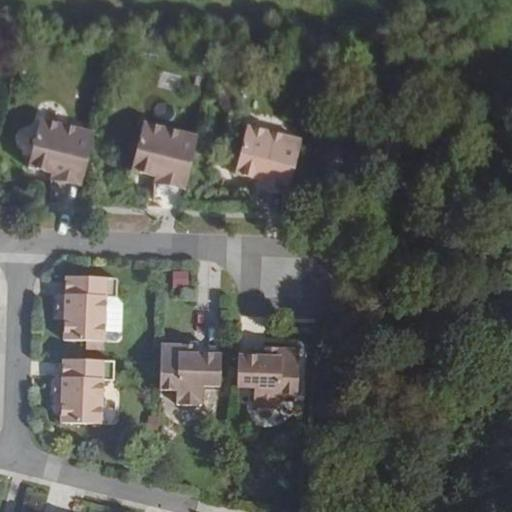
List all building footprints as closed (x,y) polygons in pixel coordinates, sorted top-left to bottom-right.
[(138,0),(139,10),(170,10),(211,11),(239,11),(269,11),(269,0),(138,0)] [(321,0),(322,15),(353,15),(394,16),(422,16),(452,17),(452,5),(452,0),(321,0)] [(159,86),(177,91),(181,76),(162,72),(159,86)] [(77,176),(89,127),(36,114),(24,162),(49,168),(77,176)] [(181,178),(193,130),(139,117),(127,165),(153,171),(181,178)] [(285,180),(297,133),(244,120),(231,168),(256,174),(285,180)] [(76,183),(77,176),(49,168),(47,176),(76,183)] [(179,187),(181,178),(153,171),(151,180),(179,187)] [(283,189),(285,180),(256,174),(254,182),(283,189)] [(55,298),(54,324),(54,338),(95,339),(96,297),(106,297),(107,276),(55,276),(55,298)] [(106,297),(96,297),(95,339),(107,340),(112,336),(112,302),(106,297)] [(167,337),(167,343),(167,352),(183,352),(183,349),(183,337),(167,337)] [(259,338),(259,350),(259,354),(275,354),(275,344),(275,338),(259,338)] [(167,343),(150,342),(150,359),(150,387),(168,387),(167,399),(194,400),(195,382),(212,383),(212,350),(183,349),(183,352),(167,352),(167,343)] [(259,350),(226,350),(226,383),(246,383),(246,400),(272,401),(272,388),(289,389),(290,344),(275,344),(275,354),(259,354),(259,350)] [(106,359),(54,358),(53,381),(53,406),(53,421),(94,422),(95,378),(105,378),(106,359)] [(53,406),(53,381),(46,381),(45,406),(53,406)]
